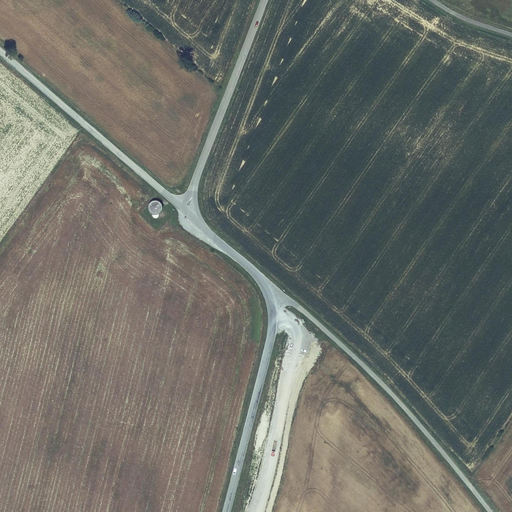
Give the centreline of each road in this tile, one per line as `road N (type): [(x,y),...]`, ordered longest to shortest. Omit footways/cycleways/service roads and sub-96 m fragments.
road 1 (tertiary): [(489,511),(358,360),(295,304),(269,297)]
road 2 (tertiary): [(183,210),(0,51)]
road 3 (tertiary): [(183,210),(262,0)]
road 4 (tertiary): [(226,511),(269,343),(269,297)]
road 5 (tertiary): [(269,297),(251,269),(183,210)]
